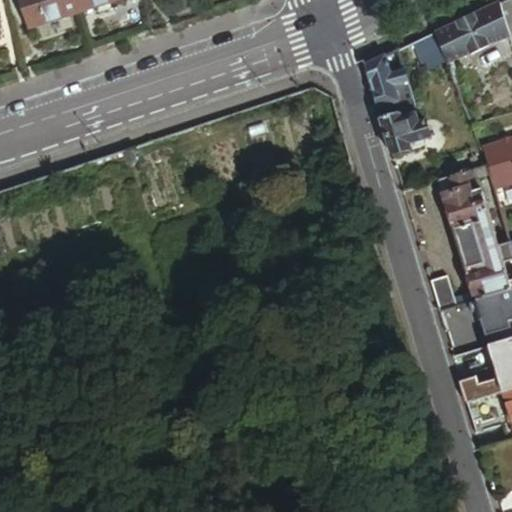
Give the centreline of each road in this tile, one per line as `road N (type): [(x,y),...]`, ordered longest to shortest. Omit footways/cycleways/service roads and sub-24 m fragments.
road 1 (residential): [(328,26),(482,511)]
road 2 (tertiary): [(0,139),(328,26)]
